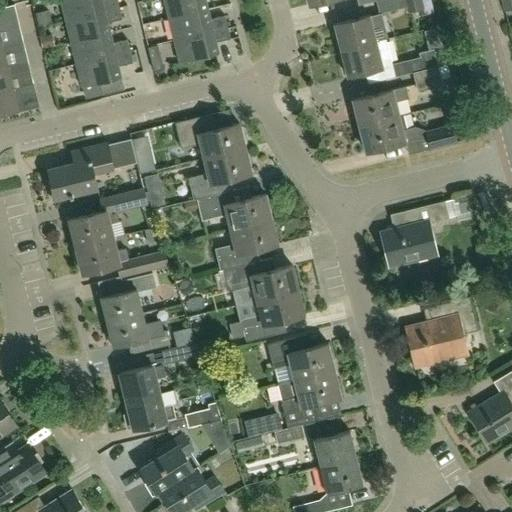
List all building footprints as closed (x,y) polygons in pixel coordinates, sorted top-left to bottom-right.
[(60,0),(65,21),(119,7),(117,0),(60,0)] [(164,0),(169,19),(208,9),(205,0),(164,0)] [(409,12),(424,8),(422,0),(380,0),(376,1),(379,14),(407,7),(409,12)] [(0,40),(1,41),(0,37),(0,27),(19,22),(14,4),(0,7),(0,40)] [(119,7),(65,21),(71,42),(110,33),(107,22),(122,18),(119,7)] [(208,9),(169,19),(175,41),(228,27),(225,16),(211,19),(208,9)] [(335,23),(342,49),(376,40),(370,15),(335,23)] [(228,27),(175,41),(180,63),(219,53),(216,43),(231,39),(228,27)] [(110,33),(71,42),(76,64),(130,51),(127,39),(112,42),(110,33)] [(22,35),(1,41),(0,40),(0,66),(7,65),(3,51),(24,46),(22,35)] [(376,40),(342,49),(348,75),(383,67),(376,40)] [(413,72),(438,66),(434,49),(419,53),(420,57),(392,64),(395,77),(413,72)] [(130,51),(76,64),(82,87),(99,82),(102,95),(124,89),(121,77),(118,66),(133,62),(130,51)] [(30,69),(28,59),(7,65),(0,66),(0,91),(12,88),(9,74),(30,69)] [(413,72),(417,90),(442,84),(438,66),(413,72)] [(12,88),(0,91),(0,115),(18,111),(15,98),(36,92),(34,83),(12,88)] [(354,99),(361,124),(398,115),(395,102),(409,98),(406,86),(354,99)] [(398,116),(398,115),(361,124),(367,151),(405,141),(419,138),(416,127),(416,126),(407,129),(403,114),(398,116)] [(204,119),(176,126),(182,148),(201,143),(205,157),(245,147),(239,123),(207,131),(204,119)] [(458,143),(458,142),(453,124),(453,123),(447,125),(425,131),(429,149),(430,150),(458,143)] [(136,162),(130,140),(107,145),(107,144),(71,153),(74,164),(49,170),(53,183),(49,184),(54,202),(70,198),(69,194),(70,194),(71,196),(73,195),(73,193),(96,187),(92,173),(136,162)] [(194,199),(197,198),(222,192),(219,180),(251,172),(245,147),(205,157),(208,172),(189,177),(194,199)] [(102,211),(69,219),(76,246),(113,237),(110,223),(119,221),(117,211),(148,204),(143,188),(99,198),(102,211)] [(222,192),(197,198),(202,220),(227,214),(231,228),(271,218),(265,194),(251,197),(235,201),(232,189),(222,192)] [(445,201),(411,209),(415,223),(393,228),(384,230),(392,264),(434,254),(427,224),(449,218),(445,201)] [(271,218),(231,228),(235,243),(215,248),(220,270),(223,269),(248,263),(245,251),(277,243),(271,218)] [(113,237),(76,246),(82,272),(117,264),(120,278),(169,265),(165,250),(128,258),(126,248),(116,250),(113,237)] [(258,260),(248,263),(223,269),(228,291),(253,285),(257,300),(298,290),(291,265),(261,272),(258,260)] [(107,321),(142,313),(137,292),(156,288),(153,274),(122,281),(124,291),(101,297),(107,321)] [(298,290),(257,300),(261,314),(241,319),(241,321),(231,323),(234,338),(245,335),(247,342),(275,335),(272,322),(304,314),(298,290)] [(466,353),(465,346),(461,334),(478,330),(470,296),(439,304),(442,317),(407,326),(417,365),(441,359),(466,353)] [(145,324),(142,313),(107,321),(113,346),(128,343),(137,341),(139,352),(170,344),(167,330),(162,331),(159,321),(145,324)] [(290,364),(294,380),(334,370),(327,343),(299,350),(296,338),(267,345),(273,369),(290,364)] [(196,342),(169,349),(172,362),(201,356),(196,342)] [(121,379),(118,383),(120,393),(125,395),(126,401),(159,393),(156,379),(165,377),(162,363),(120,373),(121,379)] [(281,383),(277,384),(281,400),(288,428),(301,425),(318,421),(313,404),(337,398),(341,397),(334,370),(294,380),(281,383)] [(511,370),(494,382),(501,394),(470,413),(487,441),(511,426),(511,370)] [(128,429),(133,428),(133,429),(175,419),(172,406),(163,408),(159,393),(126,401),(129,414),(124,415),(128,429)] [(0,435),(16,425),(0,400),(0,435)] [(209,408),(185,414),(188,428),(202,425),(221,420),(222,420),(216,402),(208,404),(209,408)] [(221,420),(202,425),(219,453),(232,446),(221,420)] [(288,428),(274,432),(277,444),(305,437),(301,425),(288,428)] [(314,440),(321,465),(356,457),(349,431),(314,440)] [(156,494),(159,492),(194,470),(184,455),(192,450),(183,435),(164,448),(167,453),(141,469),(156,494)] [(238,442),(241,452),(263,446),(260,436),(238,442)] [(12,443),(0,450),(0,478),(4,485),(0,487),(0,501),(1,503),(13,495),(12,494),(46,472),(29,446),(19,453),(12,443)] [(356,457),(321,465),(327,493),(362,484),(356,457)] [(194,470),(159,492),(172,511),(181,511),(201,499),(204,504),(224,492),(214,477),(206,483),(197,468),(194,470)] [(86,511),(73,492),(46,509),(38,497),(13,511),(86,511)] [(323,511),(320,499),(293,506),(294,511),(323,511)]
